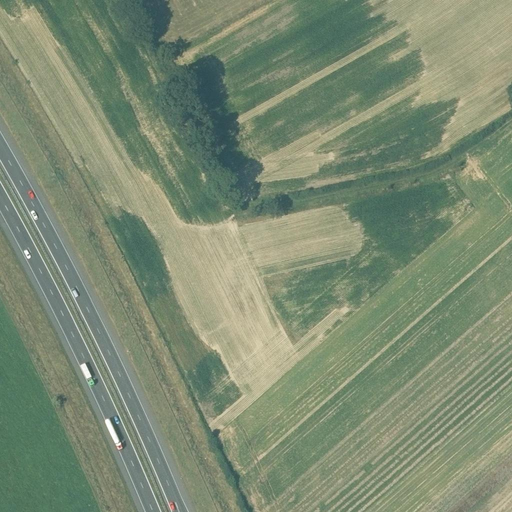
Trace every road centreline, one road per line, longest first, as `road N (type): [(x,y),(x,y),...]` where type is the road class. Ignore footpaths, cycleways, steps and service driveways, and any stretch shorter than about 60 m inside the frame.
road 1 (motorway): [(179,511),(115,365),(0,146)]
road 2 (motorway): [(0,198),(151,511)]
